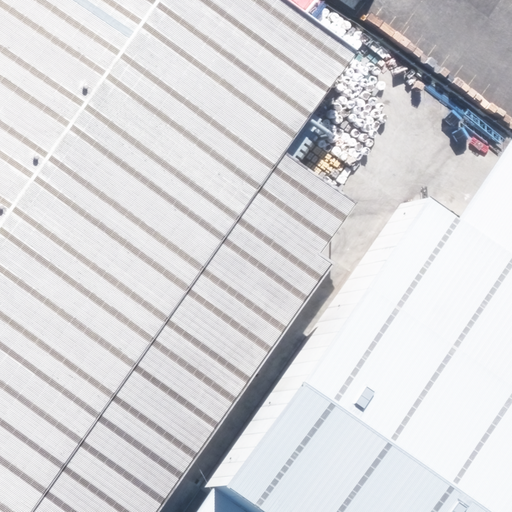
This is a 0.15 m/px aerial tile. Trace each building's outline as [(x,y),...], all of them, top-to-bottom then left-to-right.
[(0,0),(0,511),(160,511),(335,267),(319,256),(357,202),(283,150),(355,48),(287,0),(0,0)] [(338,0),(351,8),(356,0),(338,0)] [(361,0),(383,15),(393,0),(361,0)] [(454,41),(430,75),(472,104),(496,70),(454,41)] [(511,511),(511,150),(460,223),(411,189),(181,511),(511,511)]
